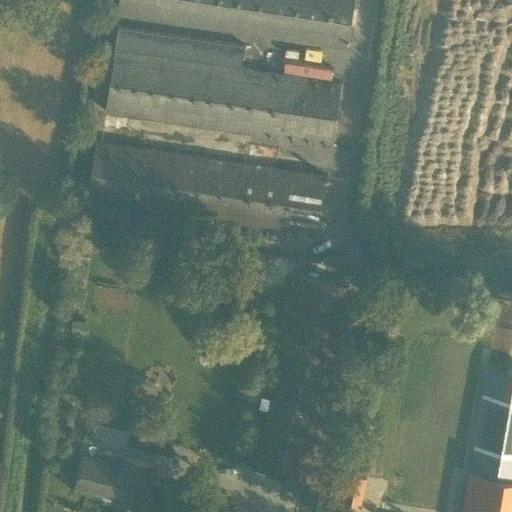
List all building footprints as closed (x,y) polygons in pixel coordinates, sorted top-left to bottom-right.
[(118,0),(116,13),(135,15),(164,20),(346,47),(353,0),(118,0)] [(260,58),(259,68),(241,65),(245,45),(118,26),(102,128),(127,131),(129,115),(331,145),(341,83),(280,74),(282,61),(260,58)] [(96,142),(87,198),(317,234),(326,177),(274,169),(277,149),(248,145),(245,164),(96,142)] [(252,469),(303,481),(348,286),(299,275),(295,291),(287,289),(274,342),(282,344),(269,398),(261,396),(258,407),(266,409),(252,469)] [(511,511),(511,370),(487,366),(470,471),(471,472),(463,511),(511,511)] [(83,456),(76,486),(103,493),(103,490),(110,492),(109,495),(114,496),(112,502),(142,510),(153,464),(124,457),(121,466),(83,456)] [(358,511),(367,477),(345,472),(335,511),(358,511)]
